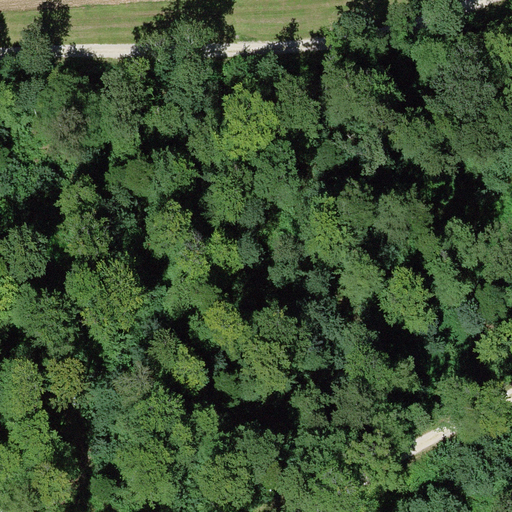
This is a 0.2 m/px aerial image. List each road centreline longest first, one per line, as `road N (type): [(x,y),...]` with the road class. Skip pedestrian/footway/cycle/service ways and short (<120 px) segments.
road 1 (track): [(469,0),(341,42),(0,63)]
road 2 (track): [(511,390),(397,450),(314,511)]
